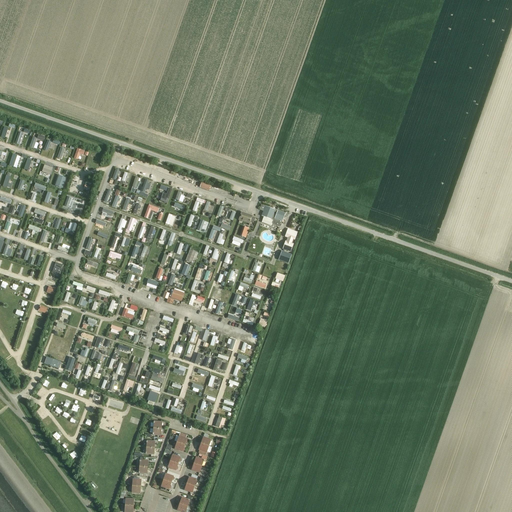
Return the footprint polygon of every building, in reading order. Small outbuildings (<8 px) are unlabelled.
[(77,149),(74,157),(78,159),(79,154),(83,155),(85,152),(77,149)] [(65,180),(57,177),(55,185),(63,187),(65,180)] [(35,198),(39,186),(46,188),(48,184),(36,180),(30,197),(35,198)] [(211,186),(201,182),(200,188),(209,191),(211,186)] [(178,188),(176,196),(182,198),(183,196),(185,197),(187,190),(178,188)] [(150,216),(153,208),(153,207),(154,205),(149,203),(145,214),(150,216)] [(262,205),(260,210),(263,211),(262,216),(273,220),(272,224),(280,227),(285,214),(277,211),(277,212),(274,211),(274,210),(262,205)] [(241,212),(239,220),(249,223),(250,222),(253,223),(255,218),(251,217),(252,216),(241,212)] [(95,221),(94,230),(99,230),(99,226),(102,226),(102,221),(95,221)] [(210,237),(214,238),(217,228),(221,229),(222,227),(213,225),(210,237)] [(295,241),(297,233),(291,230),(290,233),(287,232),(285,237),(288,238),(287,242),(286,242),(283,249),(291,252),(294,244),(292,244),(293,240),(295,241)] [(115,233),(111,244),(115,246),(119,235),(115,233)] [(181,253),(185,242),(181,240),(177,251),(181,253)] [(152,256),(156,257),(161,247),(157,246),(152,256)] [(189,251),(189,250),(187,258),(194,260),(197,248),(190,247),(189,251)] [(109,254),(122,258),(123,252),(111,249),(109,254)] [(173,254),(174,249),(171,249),(171,250),(168,250),(168,252),(164,252),(163,262),(167,263),(169,254),(173,254)] [(289,264),(292,255),(283,252),(280,261),(289,264)] [(175,256),(172,267),(176,268),(176,265),(179,266),(181,258),(175,256)] [(187,266),(189,262),(185,260),(181,271),(187,273),(190,267),(187,266)] [(201,261),(200,263),(202,264),(201,266),(199,265),(195,275),(201,277),(207,263),(201,261)] [(141,271),(142,267),(138,266),(139,264),(133,262),(131,268),(141,271)] [(63,265),(56,263),(53,270),(60,273),(63,265)] [(108,270),(107,274),(117,277),(119,270),(116,269),(115,273),(108,270)] [(285,280),(287,273),(279,270),(276,277),(285,280)] [(136,283),(139,274),(129,271),(126,281),(129,282),(130,278),(134,279),(133,282),(136,283)] [(172,271),(169,283),(173,284),(175,276),(177,277),(178,273),(172,271)] [(244,278),(252,280),(253,278),(254,278),(255,273),(252,272),(251,276),(249,276),(250,272),(246,271),(244,278)] [(146,276),(143,285),(147,286),(149,282),(153,283),(155,278),(146,276)] [(201,279),(194,277),(191,287),(199,289),(201,279)] [(78,283),(78,287),(84,288),(85,281),(75,280),(75,283),(78,283)] [(213,292),(218,294),(222,282),(217,281),(213,292)] [(46,293),(54,296),(56,289),(49,287),(46,293)] [(173,296),(184,298),(185,290),(174,288),(173,296)] [(198,294),(194,303),(201,306),(205,296),(198,294)] [(113,298),(109,308),(114,310),(118,299),(113,298)] [(48,309),(40,306),(38,312),(47,314),(48,309)] [(124,306),(122,313),(134,317),(136,309),(124,306)] [(162,320),(167,322),(168,318),(173,320),(174,317),(165,314),(162,320)] [(253,323),(255,317),(245,314),(244,320),(253,323)] [(192,331),(194,323),(187,322),(185,330),(192,331)] [(65,337),(71,339),(75,325),(70,323),(65,337)] [(120,331),(121,324),(113,323),(112,330),(120,331)] [(213,331),(209,340),(214,342),(218,333),(213,331)] [(104,341),(106,337),(99,334),(95,345),(99,347),(102,340),(104,341)] [(54,335),(51,347),(58,349),(61,337),(54,335)] [(227,340),(234,343),(234,341),(238,342),(239,339),(229,335),(227,340)] [(119,344),(117,343),(116,347),(129,351),(131,346),(120,342),(119,344)] [(71,355),(75,356),(77,351),(72,350),(68,365),(74,367),(76,358),(70,356),(71,355)] [(60,366),(62,359),(48,354),(46,361),(60,366)] [(202,363),(207,364),(210,356),(206,354),(202,363)] [(223,364),(222,364),(222,358),(216,357),(215,368),(218,368),(219,366),(223,367),(223,364)] [(177,372),(182,374),(186,366),(181,364),(177,372)] [(154,370),(152,376),(162,380),(164,376),(159,375),(160,372),(154,370)] [(128,390),(130,384),(133,385),(136,379),(128,377),(124,388),(128,390)] [(149,393),(146,401),(154,404),(157,395),(149,393)] [(210,400),(204,398),(201,405),(208,407),(210,400)] [(223,423),(225,424),(227,416),(219,414),(216,424),(222,426),(223,423)] [(179,436),(177,443),(184,445),(185,443),(186,443),(187,442),(187,441),(187,440),(186,439),(179,436)] [(202,441),(201,444),(208,446),(211,440),(203,437),(203,438),(202,438),(201,438),(201,440),(201,441),(202,441)] [(183,448),(184,445),(177,443),(174,449),(182,452),(182,451),(183,451),(184,451),(184,449),(184,448),(183,448)] [(206,453),(208,446),(201,444),(200,446),(199,446),(198,447),(198,448),(198,449),(199,449),(199,450),(206,453)] [(172,455),(170,461),(178,464),(178,461),(179,462),(180,461),(181,460),(180,458),(172,455)] [(195,461),(194,464),(201,466),(203,460),(196,457),(196,458),(195,458),(194,458),(194,460),(194,461),(195,461)] [(178,464),(170,461),(168,468),(175,470),(176,470),(177,469),(178,468),(177,467),(178,464)] [(201,466),(194,464),(193,466),(192,466),(191,467),(191,468),(191,469),(192,469),(191,470),(199,473),(201,466)] [(166,474),(163,480),(171,483),(172,480),(173,480),(174,478),(173,477),(166,474)] [(188,481),(187,484),(194,486),(196,480),(189,477),(189,478),(188,478),(187,478),(186,480),(187,481),(188,481)] [(170,485),(171,483),(163,480),(161,486),(169,489),(171,488),(171,487),(170,486),(170,485)] [(192,493),(194,486),(187,484),(186,486),(185,486),(184,487),(183,488),(184,489),(185,489),(184,490),(192,493)] [(180,501),(179,504),(187,506),(189,500),(182,497),(182,498),(181,498),(180,498),(179,500),(180,501)]
